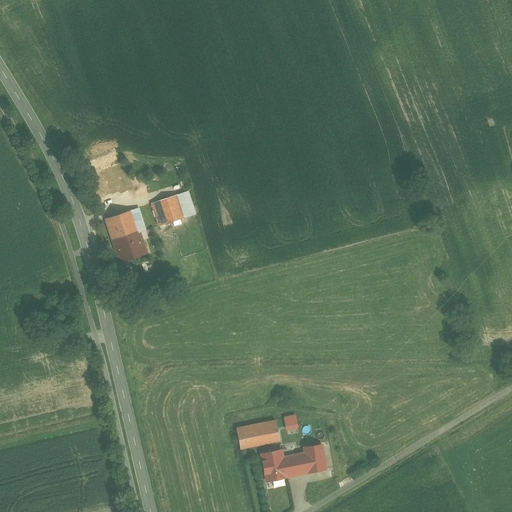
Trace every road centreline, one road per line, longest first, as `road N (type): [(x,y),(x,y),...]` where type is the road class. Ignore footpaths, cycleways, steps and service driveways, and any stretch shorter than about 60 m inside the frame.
road 1 (secondary): [(151,511),(73,202),(0,69)]
road 2 (unclassified): [(316,511),(511,391)]
